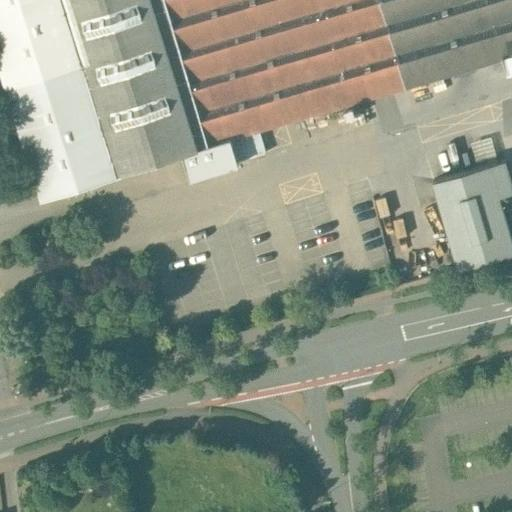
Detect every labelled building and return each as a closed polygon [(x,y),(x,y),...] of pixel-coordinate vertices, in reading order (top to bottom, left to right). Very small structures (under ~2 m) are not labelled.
[(0,0),(0,62),(6,81),(83,57),(64,0),(0,0)] [(64,0),(83,57),(118,171),(182,151),(208,143),(166,0),(64,0)] [(511,0),(166,0),(208,143),(209,143),(230,137),(342,104),(345,117),(359,113),(356,99),(501,57),(505,69),(511,67),(511,0)] [(83,57),(6,81),(41,195),(118,171),(83,57)] [(209,143),(182,151),(190,177),(238,162),(230,137),(209,143)] [(502,157),(431,178),(458,267),(511,250),(511,240),(497,193),(511,189),(502,157)]
